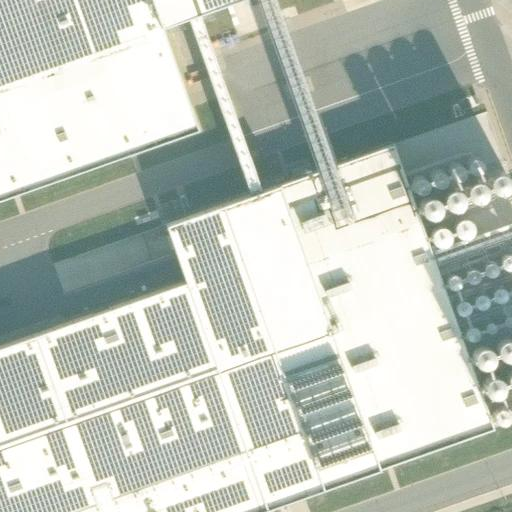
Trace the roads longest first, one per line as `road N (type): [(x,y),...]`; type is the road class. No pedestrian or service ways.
road 1 (unknown): [(511,52),(492,97),(468,0)]
road 2 (unknown): [(376,511),(511,460)]
